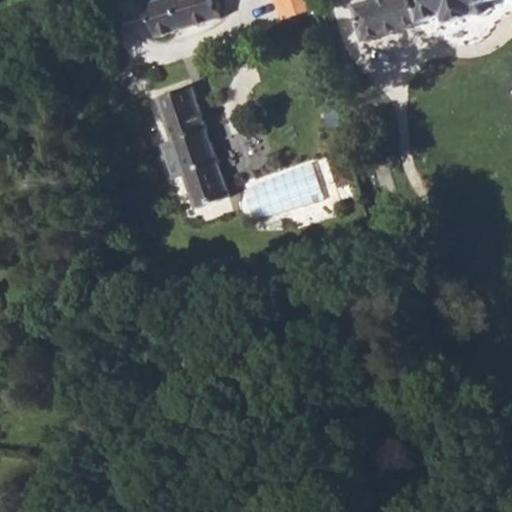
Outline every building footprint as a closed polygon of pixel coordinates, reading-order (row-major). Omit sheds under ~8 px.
[(160,38),(222,19),(216,0),(161,0),(150,4),(160,38)] [(279,0),(286,20),(316,8),(318,7),(314,0),(279,0)] [(364,0),(355,3),(366,39),(446,13),(448,18),(453,21),(474,15),(478,9),(477,3),(486,0),(364,0)] [(179,179),(190,175),(201,209),(234,197),(195,86),(162,97),(177,140),(180,147),(169,151),(179,179)] [(169,151),(180,147),(177,140),(166,144),(169,151)] [(342,183),(357,178),(354,166),(339,170),(342,183)]
